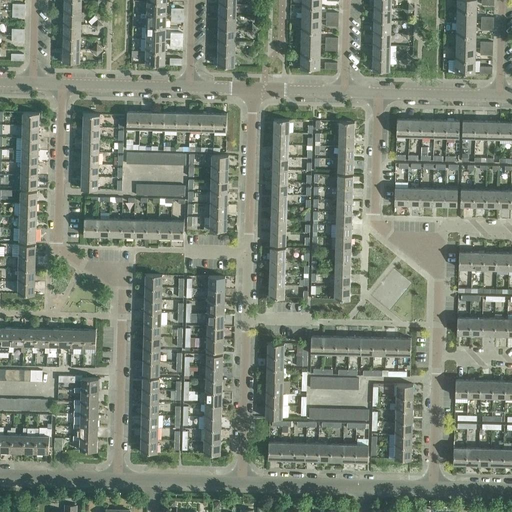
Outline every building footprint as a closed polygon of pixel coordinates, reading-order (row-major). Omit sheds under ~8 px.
[(81,10),(81,0),(64,0),(64,3),(63,3),(63,10),(64,11),(64,10),(81,10)] [(166,13),(167,0),(152,0),(147,0),(147,12),(166,13)] [(256,0),(255,0),(250,5),(253,8),(259,3),(256,0)] [(457,0),(457,9),(476,9),(476,0),(457,0)] [(405,10),(411,4),(408,1),(402,7),(405,10)] [(236,15),(236,3),(219,2),(219,3),(219,8),(218,8),(217,15),(219,15),(219,14),(236,15)] [(321,17),(321,5),(302,4),(301,17),(321,17)] [(411,4),(405,10),(408,13),(414,7),(411,4)] [(391,19),(391,7),(374,6),(374,7),(374,12),(372,12),(372,19),(374,19),(391,19)] [(476,22),(476,9),(457,9),(457,21),(476,22)] [(81,23),(81,10),(64,10),(64,11),(64,16),(62,16),(62,23),(64,23),(64,22),(81,23)] [(166,25),(166,13),(147,12),(146,25),(166,25)] [(235,27),(236,15),(219,14),(219,15),(219,20),(217,20),(217,27),(218,27),(235,27)] [(94,26),(100,20),(98,17),(92,23),(94,26)] [(321,30),(321,17),(301,17),(301,29),(321,30)] [(390,32),(391,19),(374,19),(373,25),(372,25),(372,32),(373,32),(373,31),(390,32)] [(100,20),(94,26),(97,29),(103,23),(100,20)] [(476,34),(476,22),(457,21),(456,34),(476,34)] [(80,35),(81,23),(64,22),(64,23),(64,28),(62,28),(62,35),(63,35),(80,35)] [(249,30),(255,25),(252,22),(246,27),(249,30)] [(165,38),(166,25),(146,25),(146,37),(165,38)] [(255,25),(249,30),(252,33),(258,28),(255,25)] [(404,35),(410,29),(407,26),(402,32),(404,35)] [(235,40),(235,27),(218,27),(218,33),(217,32),(217,40),(218,40),(218,39),(235,40)] [(320,42),(321,30),(301,29),(301,42),(320,42)] [(410,29),(404,35),(407,38),(413,32),(410,29)] [(390,44),(390,32),(373,31),(373,32),(373,37),(372,37),(372,44),(373,44),(390,44)] [(475,47),(476,34),(456,34),(456,46),(475,47)] [(80,48),(80,35),(63,35),(63,40),(62,40),(62,48),(63,48),(63,47),(80,48)] [(165,50),(165,38),(146,37),(146,50),(165,50)] [(235,52),(235,40),(218,39),(218,40),(218,45),(217,45),(216,52),(218,52),(235,52)] [(94,51),(100,45),(97,42),(91,48),(94,51)] [(320,55),(320,42),(301,42),(300,54),(320,55)] [(394,44),(390,44),(373,44),(373,49),(371,49),(371,56),(373,56),(394,57),(394,44)] [(100,45),(94,51),(97,54),(102,48),(100,45)] [(249,55),(254,49),(252,46),(246,52),(249,55)] [(475,59),(475,47),(456,46),(455,59),(475,59)] [(80,60),(80,48),(63,47),(63,48),(63,53),(61,53),(61,60),(80,60)] [(254,49),(249,55),(251,58),(257,52),(254,49)] [(165,63),(165,50),(146,50),(145,62),(165,63)] [(404,60),(410,54),(407,51),(401,57),(404,60)] [(234,65),(235,52),(218,52),(218,57),(216,57),(216,64),(234,65)] [(320,67),(320,55),(300,54),(300,67),(320,67)] [(410,54),(404,60),(407,63),(412,57),(410,54)] [(393,69),(394,57),(373,56),(372,62),(371,62),(371,69),(389,69),(393,69)] [(474,72),(475,59),(455,59),(455,71),(474,72)] [(139,127),(139,110),(127,110),(126,126),(139,127)] [(151,127),(152,111),(139,110),(139,127),(151,127)] [(23,123),(40,124),(40,111),(23,111),(23,123)] [(164,127),(164,111),(152,111),(151,127),(164,127)] [(176,128),(177,111),(164,111),(164,127),(176,128)] [(189,128),(189,112),(177,111),(176,128),(189,128)] [(201,129),(202,112),(189,112),(189,128),(201,129)] [(214,129),(214,113),(202,112),(201,129),(214,129)] [(83,125),(100,126),(100,113),(83,113),(83,125)] [(214,113),(214,129),(226,129),(226,113),(214,113)] [(409,134),(409,118),(397,118),(396,134),(409,134)] [(421,135),(422,118),(409,118),(409,134),(421,135)] [(434,135),(434,119),(422,118),(421,135),(434,135)] [(273,131),(289,131),(289,119),(273,119),(273,131)] [(446,136),(447,119),(434,119),(434,135),(446,136)] [(447,119),(446,136),(459,136),(459,119),(447,119)] [(475,136),(475,120),(462,119),(462,136),(475,136)] [(338,133),(354,133),(354,120),(339,120),(338,133)] [(487,137),(488,120),(475,120),(475,136),(487,137)] [(500,137),(500,120),(488,120),(487,137),(500,137)] [(511,137),(511,120),(500,120),(500,137),(511,137)] [(39,137),(40,124),(23,123),(23,136),(39,137)] [(99,138),(100,126),(83,125),(83,138),(99,138)] [(288,144),(289,131),(273,131),(273,144),(288,144)] [(353,145),(354,133),(338,133),(338,145),(353,145)] [(39,149),(39,137),(23,136),(22,149),(39,149)] [(99,151),(99,138),(83,138),(82,150),(99,151)] [(288,156),(288,144),(273,144),(272,156),(288,156)] [(353,158),(353,145),(338,145),(338,158),(353,158)] [(39,162),(39,149),(22,149),(22,161),(39,162)] [(99,163),(99,151),(82,150),(82,163),(99,163)] [(117,164),(123,164),(123,154),(117,154),(117,155),(114,155),(113,163),(117,163),(117,164)] [(211,166),(228,167),(229,154),(212,154),(211,166)] [(288,169),(288,156),(272,156),(272,168),(288,169)] [(353,171),(353,158),(338,158),(337,170),(353,171)] [(38,174),(39,162),(22,161),(21,174),(38,174)] [(99,176),(99,163),(82,163),(82,175),(99,176)] [(228,179),(228,167),(211,166),(211,179),(228,179)] [(287,181),(288,169),(272,168),(272,181),(287,181)] [(337,186),(352,186),(353,174),(337,173),(337,186)] [(38,187),(38,174),(21,174),(21,186),(38,187)] [(98,188),(99,176),(82,175),(82,188),(98,188)] [(122,189),(122,176),(117,176),(117,180),(113,180),(113,184),(105,184),(101,186),(101,189),(122,190),(122,189)] [(228,192),(228,179),(211,179),(211,191),(228,192)] [(287,194),(287,181),(272,181),(271,193),(287,194)] [(352,199),(352,186),(337,186),(337,198),(352,199)] [(407,203),(407,186),(395,186),(394,202),(407,203)] [(419,203),(420,187),(407,186),(407,203),(419,203)] [(432,203),(432,187),(420,187),(419,203),(432,203)] [(445,204),(445,187),(432,187),(432,203),(445,204)] [(445,187),(445,204),(457,204),(458,188),(445,187)] [(473,205),(473,188),(461,188),(460,204),(473,205)] [(485,205),(486,189),(473,188),(473,205),(485,205)] [(21,202),(37,202),(38,190),(21,189),(21,202)] [(498,205),(498,189),(486,189),(485,205),(498,205)] [(510,206),(511,189),(498,189),(498,205),(510,206)] [(227,204),(228,192),(211,191),(210,204),(227,204)] [(287,206),(287,194),(271,193),(271,206),(287,206)] [(352,211),(352,199),(337,198),(336,211),(352,211)] [(37,215),(37,202),(21,202),(20,214),(37,215)] [(227,217),(227,204),(210,204),(210,216),(227,217)] [(286,219),(287,206),(271,206),(271,218),(286,219)] [(351,224),(352,211),(336,211),(336,223),(351,224)] [(37,227),(37,215),(20,214),(20,227),(37,227)] [(192,224),(195,224),(196,218),(194,218),(194,215),(187,215),(187,225),(192,225),(192,224)] [(227,229),(227,217),(210,216),(210,229),(227,229)] [(96,234),(97,217),(84,217),(84,233),(96,234)] [(109,234),(109,218),(97,217),(96,234),(109,234)] [(121,235),(122,218),(109,218),(109,234),(121,235)] [(134,235),(134,218),(122,218),(121,235),(134,235)] [(146,235),(147,219),(134,218),(134,235),(146,235)] [(286,231),(286,219),(271,218),(270,231),(286,231)] [(159,236),(159,219),(147,219),(146,235),(159,236)] [(171,236),(172,220),(159,219),(159,236),(171,236)] [(172,220),(171,236),(184,237),(184,220),(172,220)] [(351,236),(351,224),(336,223),(336,236),(351,236)] [(36,240),(37,227),(20,227),(20,239),(36,240)] [(286,244),(286,231),(270,231),(270,243),(286,244)] [(350,249),(351,236),(336,236),(335,248),(350,249)] [(19,255),(36,255),(36,243),(19,242),(19,255)] [(270,259),(285,259),(285,247),(270,246),(270,259)] [(350,261),(350,249),(335,248),(335,261),(350,261)] [(471,267),(472,251),(459,250),(459,267),(471,267)] [(484,267),(484,251),(472,251),(471,267),(484,267)] [(496,268),(497,252),(484,251),(484,267),(496,268)] [(509,268),(509,252),(497,252),(496,268),(509,268)] [(35,268),(36,255),(19,255),(19,268),(35,268)] [(285,272),(285,259),(270,259),(269,271),(285,272)] [(350,274),(350,261),(335,261),(335,273),(350,274)] [(35,281),(35,268),(19,268),(18,280),(35,281)] [(287,272),(285,272),(269,271),(269,284),(284,285),(285,276),(287,276),(287,272)] [(145,286),(162,286),(162,273),(146,273),(145,286)] [(349,286),(350,274),(335,273),(334,286),(349,286)] [(208,288),(225,288),(225,276),(209,275),(208,288)] [(35,293),(35,281),(18,280),(18,293),(35,293)] [(284,297),(284,285),(269,284),(269,297),(284,297)] [(161,299),(162,286),(145,286),(145,298),(161,299)] [(183,296),(183,287),(178,286),(178,287),(175,287),(175,293),(178,293),(178,296),(183,296)] [(349,299),(349,286),(334,286),(334,298),(349,299)] [(225,301),(225,288),(208,288),(208,300),(225,301)] [(495,304),(495,295),(485,295),(485,300),(495,300),(495,303),(495,304)] [(495,295),(495,304),(500,304),(500,300),(504,300),(505,295),(495,295)] [(161,311),(161,299),(145,298),(145,311),(161,311)] [(224,313),(225,301),(208,300),(208,313),(224,313)] [(161,324),(161,311),(145,311),(144,323),(161,324)] [(224,326),(224,313),(208,313),(207,325),(224,326)] [(495,333),(495,313),(482,313),(482,317),(482,333),(495,333)] [(507,334),(507,318),(501,318),(501,313),(495,313),(495,333),(507,334)] [(470,333),(470,317),(457,317),(457,332),(470,333)] [(482,333),(482,317),(470,317),(470,333),(482,333)] [(160,336),(161,324),(144,323),(144,336),(160,336)] [(224,338),(224,326),(207,325),(207,338),(224,338)] [(11,344),(12,327),(0,326),(0,350),(9,350),(9,344),(11,344)] [(23,344),(24,327),(12,327),(11,344),(9,344),(9,350),(13,351),(13,344),(21,344),(23,344)] [(35,344),(36,327),(24,327),(23,344),(21,344),(21,351),(25,351),(25,344),(33,344),(35,344)] [(47,345),(48,328),(36,327),(35,344),(33,344),(33,351),(37,351),(37,344),(45,345),(47,345)] [(59,345),(60,328),(48,328),(47,345),(45,345),(45,351),(49,352),(49,345),(57,345),(59,345)] [(71,345),(72,328),(60,328),(59,345),(57,345),(57,352),(61,352),(61,345),(69,345),(71,345)] [(83,346),(84,329),(72,328),(71,345),(69,345),(69,352),(73,352),(73,345),(81,346),(83,346)] [(83,346),(81,346),(81,352),(85,353),(85,346),(95,346),(96,329),(84,329),(83,346)] [(323,352),(324,336),(311,335),(311,352),(323,352)] [(160,349),(160,336),(144,336),(144,348),(160,349)] [(336,352),(336,336),(324,336),(323,352),(336,352)] [(348,353),(349,336),(336,336),(336,352),(348,353)] [(361,353),(361,337),(349,336),(348,353),(361,353)] [(373,353),(374,337),(361,337),(361,353),(373,353)] [(386,354),(386,337),(374,337),(373,353),(386,354)] [(398,354),(399,338),(386,337),(386,354),(398,354)] [(223,351),(224,338),(207,338),(206,350),(223,351)] [(399,338),(398,354),(411,354),(411,338),(399,338)] [(268,355),(284,355),(284,348),(287,348),(287,343),(284,343),(268,342),(268,355)] [(160,361),(160,349),(144,348),(143,361),(160,361)] [(107,352),(97,352),(98,363),(107,363),(107,352)] [(206,366),(223,366),(223,354),(206,353),(206,366)] [(284,367),(284,355),(268,355),(267,367),(284,367)] [(43,356),(42,366),(49,367),(49,363),(56,363),(57,356),(43,356)] [(159,374),(160,361),(143,361),(143,373),(159,374)] [(223,379),(223,366),(206,366),(206,378),(223,379)] [(283,380),(284,367),(267,367),(267,379),(283,380)] [(82,389),(99,390),(99,377),(82,377),(82,375),(59,374),(59,380),(75,381),(75,379),(82,379),(82,387),(82,389)] [(143,389),(159,389),(159,377),(143,376),(143,389)] [(222,391),(223,379),(206,378),(205,391),(222,391)] [(283,392),(283,380),(267,379),(266,392),(283,392)] [(468,396),(468,379),(456,379),(455,395),(468,396)] [(480,396),(481,379),(468,379),(468,396),(480,396)] [(493,396),(493,380),(481,379),(480,396),(493,396)] [(505,396),(506,380),(493,380),(493,396),(505,396)] [(396,396),(413,396),(414,384),(397,383),(396,396)] [(82,389),(82,387),(75,386),(74,391),(81,391),(81,399),(81,401),(98,402),(99,390),(82,389)] [(158,402),(159,389),(143,389),(142,401),(158,402)] [(222,404),(222,391),(205,391),(205,403),(222,404)] [(283,405),(283,392),(266,392),(266,404),(283,405)] [(413,409),(413,396),(396,396),(396,408),(413,409)] [(81,401),(81,399),(74,398),(74,411),(81,411),(81,413),(98,414),(98,402),(81,401)] [(158,414),(158,402),(142,401),(142,414),(158,414)] [(222,416),(222,404),(205,403),(205,416),(222,416)] [(282,417),(283,405),(266,404),(266,417),(282,417)] [(412,421),(413,409),(396,408),(396,421),(412,421)] [(98,426),(98,414),(81,413),(81,411),(74,411),(74,423),(81,423),(81,425),(98,426)] [(158,427),(158,414),(142,414),(142,426),(158,427)] [(221,429),(222,416),(205,416),(204,428),(221,429)] [(412,434),(412,421),(396,421),(395,433),(412,434)] [(467,428),(467,422),(457,422),(457,435),(461,435),(461,428),(467,428)] [(97,437),(98,426),(81,425),(81,423),(74,423),(74,427),(81,427),(80,435),(80,437),(97,437)] [(13,434),(16,434),(16,426),(11,426),(11,429),(7,429),(7,434),(4,433),(1,433),(1,450),(13,450),(13,434)] [(158,439),(158,427),(142,426),(141,439),(158,439)] [(25,434),(28,434),(28,427),(23,427),(23,434),(16,434),(13,434),(13,450),(25,451),(25,434)] [(40,434),(40,427),(35,427),(35,434),(28,434),(25,434),(25,451),(37,451),(37,434),(40,434)] [(37,434),(37,451),(49,451),(49,435),(51,435),(52,427),(40,427),(40,434),(37,434)] [(221,441),(221,429),(204,428),(204,441),(221,441)] [(412,446),(412,434),(395,433),(395,446),(412,446)] [(80,437),(80,435),(73,434),(73,439),(80,439),(80,450),(97,450),(97,437),(80,437)] [(55,449),(62,449),(63,437),(55,437),(55,449)] [(157,452),(158,439),(141,439),(141,451),(157,452)] [(221,453),(221,441),(204,441),(204,453),(221,453)] [(281,458),(281,442),(269,442),(268,458),(281,458)] [(293,458),(294,442),(281,442),(281,458),(293,458)] [(306,459),(306,443),(294,442),(293,458),(306,459)] [(318,459),(319,443),(306,443),(306,459),(318,459)] [(331,459),(331,443),(319,443),(318,459),(331,459)] [(343,460),(344,443),(331,443),(331,459),(343,460)] [(356,460),(356,444),(344,443),(343,460),(356,460)] [(356,444),(356,460),(369,460),(369,444),(356,444)] [(411,459),(412,446),(395,446),(395,458),(411,459)] [(466,463),(467,447),(454,446),(454,463),(466,463)] [(479,463),(479,447),(467,447),(466,463),(479,463)] [(491,464),(492,447),(479,447),(479,463),(491,464)] [(504,464),(504,447),(492,447),(491,464),(504,464)]
